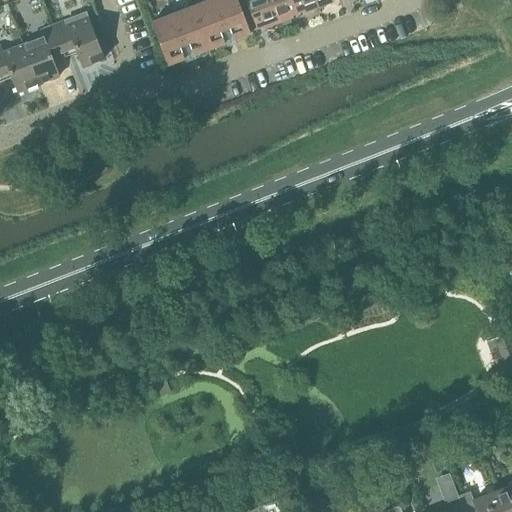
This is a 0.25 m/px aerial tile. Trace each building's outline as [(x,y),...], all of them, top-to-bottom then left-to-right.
[(208,51),(228,43),(211,0),(192,8),(208,51)] [(211,0),(228,43),(250,34),(237,0),(211,0)] [(267,28),(279,24),(269,0),(245,0),(257,30),(258,29),(263,27),(267,28)] [(269,0),(279,24),(291,19),(292,16),(298,14),(292,0),(269,0)] [(292,0),(298,14),(304,11),(307,13),(319,8),(315,0),(292,0)] [(315,0),(319,8),(331,3),(332,0),(333,0),(315,0)] [(190,58),(208,51),(192,8),(173,15),(190,58)] [(65,22),(53,26),(63,52),(75,47),(83,68),(104,60),(97,42),(106,39),(97,16),(89,20),(86,12),(65,20),(65,22)] [(168,66),(190,58),(173,15),(152,23),(168,66)] [(43,38),(23,46),(38,85),(59,77),(51,56),(63,52),(53,26),(41,31),(43,38)] [(0,46),(0,76),(10,72),(18,93),(38,85),(23,46),(4,53),(1,46),(0,46)] [(499,372),(511,367),(511,333),(488,343),(499,372)] [(511,511),(511,486),(496,493),(503,511),(511,511)] [(470,492),(458,497),(464,511),(503,511),(496,493),(473,501),(470,492)] [(450,510),(445,511),(464,511),(458,497),(446,501),(450,510)]
